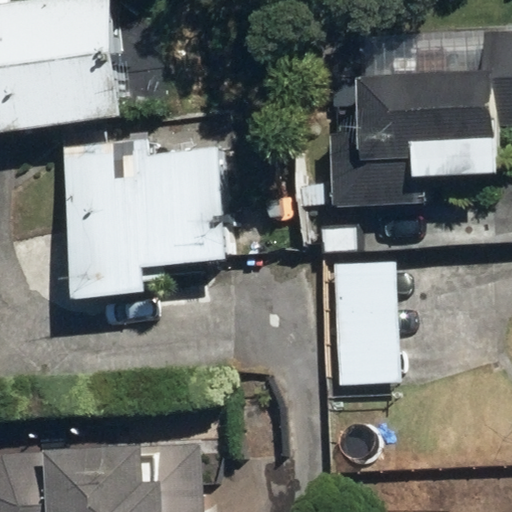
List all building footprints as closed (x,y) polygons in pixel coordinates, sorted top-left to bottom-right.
[(141,0),(25,0),(0,3),(0,137),(157,117),(141,0)] [(375,77),(377,127),(344,128),(345,198),(431,197),(431,180),(511,179),(511,28),(509,28),(509,75),(375,77)] [(147,127),(77,138),(95,296),(169,287),(166,263),(254,253),(241,145),(150,156),(147,127)] [(321,136),(273,134),(270,245),(317,246),(321,136)] [(414,252),(345,255),(351,390),(419,387),(414,252)] [(214,511),(214,443),(0,442),(0,511),(214,511)]
